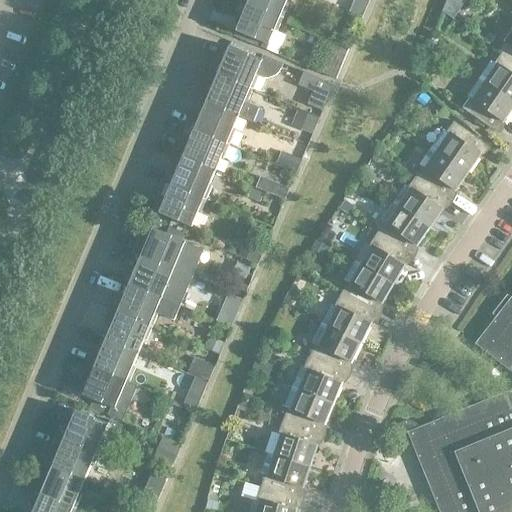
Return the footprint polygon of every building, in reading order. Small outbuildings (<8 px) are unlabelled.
[(282,18),(238,0),(233,12),(241,16),(234,32),(267,46),(273,31),(276,32),(282,18)] [(285,0),(238,0),(282,18),(288,5),(285,3),(285,0)] [(446,0),(442,13),(453,20),(466,0),(446,0)] [(352,2),(347,13),(361,19),(365,8),(352,2)] [(511,29),(497,51),(500,53),(511,61),(511,29)] [(213,59),(208,72),(251,90),(257,77),(259,78),(263,79),(267,79),(275,76),(278,73),(280,69),(282,64),(261,55),(259,60),(228,47),(221,63),(213,59)] [(333,51),(327,65),(337,69),(343,56),(333,51)] [(511,61),(500,53),(493,64),(490,62),(478,79),(511,102),(511,61)] [(251,90),(208,72),(203,84),(211,87),(204,103),(237,116),(252,123),(258,108),(246,103),(251,90)] [(302,72),(296,86),(311,92),(306,104),(321,111),(332,85),(302,72)] [(511,106),(511,102),(478,79),(466,96),(469,98),(461,109),(483,125),(490,115),(501,122),(511,106)] [(422,94),(415,102),(422,108),(429,100),(422,94)] [(237,116),(204,103),(198,118),(190,115),(185,127),(228,145),(234,131),(231,130),(237,116)] [(296,111),(290,126),(311,135),(317,120),(296,111)] [(442,130),(430,148),(466,173),(479,154),(468,147),(475,137),(453,122),(445,132),(442,130)] [(396,124),(390,133),(395,136),(401,135),(404,130),(396,124)] [(228,145),(185,127),(179,139),(188,143),(181,158),(214,172),(219,158),(222,159),(228,145)] [(466,173),(430,148),(418,165),(421,167),(414,177),(436,193),(443,184),(453,191),(466,173)] [(279,152),(274,164),(295,173),(300,161),(279,152)] [(375,155),(370,162),(379,168),(384,161),(375,155)] [(214,172),(181,158),(175,173),(167,170),(161,182),(205,201),(211,187),(208,185),(214,172)] [(436,193),(414,177),(407,188),(404,186),(392,203),(428,228),(440,209),(430,202),(436,193)] [(205,201),(161,182),(156,195),(164,198),(157,214),(190,228),(196,213),(199,214),(205,201)] [(274,183),(269,195),(283,201),(288,189),(274,183)] [(249,190),(246,199),(258,204),(262,196),(249,190)] [(344,202),(338,210),(348,216),(354,208),(344,202)] [(428,228),(392,203),(380,220),(383,222),(375,234),(398,249),(404,239),(415,246),(428,228)] [(136,241),(131,254),(190,279),(202,250),(151,229),(144,245),(136,241)] [(398,249),(375,234),(368,246),(365,244),(353,263),(391,284),(403,265),(392,258),(398,249)] [(243,243),(238,255),(253,261),(258,249),(243,243)] [(316,243),(311,252),(325,259),(329,251),(316,243)] [(190,279),(131,254),(126,266),(134,269),(128,285),(178,306),(190,279)] [(391,284),(353,263),(343,280),(346,282),(340,294),(363,307),(369,297),(380,304),(391,284)] [(230,282),(225,293),(241,300),(246,289),(230,282)] [(178,306),(128,285),(121,300),(113,297),(108,309),(151,327),(156,315),(172,322),(178,306)] [(287,294),(282,304),(289,308),(295,298),(287,294)] [(363,307),(340,294),(333,306),(330,305),(320,324),(359,343),(369,323),(358,317),(363,307)] [(495,317),(474,344),(511,373),(511,389),(511,390),(418,428),(416,425),(412,422),(407,421),(402,422),(398,424),(396,428),(395,433),(395,437),(396,438),(398,442),(402,444),(407,445),(411,445),(418,462),(420,466),(438,511),(511,511),(511,295),(510,298),(506,295),(491,314),(495,317)] [(151,327),(108,309),(103,321),(111,325),(104,340),(137,354),(143,340),(145,341),(151,327)] [(220,309),(215,321),(230,328),(235,315),(220,309)] [(359,343),(320,324),(311,343),(314,344),(308,357),(333,368),(338,357),(349,363),(359,343)] [(137,354),(104,340),(98,355),(90,352),(85,364),(128,383),(134,369),(131,367),(137,354)] [(208,340),(204,349),(218,355),(222,346),(208,340)] [(333,368),(308,357),(302,369),(299,368),(291,388),(331,404),(340,383),(328,379),(333,368)] [(195,361),(189,376),(207,383),(213,368),(195,361)] [(128,383),(85,364),(79,377),(87,380),(81,396),(113,410),(119,395),(122,396),(128,383)] [(493,382),(487,373),(478,379),(484,388),(493,382)] [(196,410),(207,384),(195,379),(184,406),(196,410)] [(331,404),(291,388),(283,407),(286,408),(281,421),(307,431),(311,420),(323,425),(331,404)] [(242,394),(238,405),(249,409),(252,401),(251,397),(242,394)] [(60,423),(54,436),(98,454),(104,440),(101,439),(107,424),(74,411),(68,427),(60,423)] [(307,431),(281,421),(277,434),(273,433),(266,453),(308,467),(315,446),(303,442),(307,431)] [(98,454),(54,436),(49,448),(57,451),(51,467),(83,480),(89,467),(92,468),(98,454)] [(160,442),(154,456),(160,458),(157,464),(170,469),(178,450),(160,442)] [(308,467),(266,453),(260,473),(263,475),(259,488),(285,495),(288,484),(301,488),(308,467)] [(83,480),(51,467),(44,482),(36,479),(31,491),(75,509),(80,495),(77,494),(83,480)] [(165,482),(150,476),(140,500),(155,506),(165,482)] [(285,495),(259,488),(255,501),(252,500),(248,511),(293,511),(294,510),(282,506),(285,495)] [(73,511),(75,509),(31,491),(26,503),(34,507),(31,511),(73,511)] [(208,499),(206,507),(217,510),(219,502),(208,499)]
